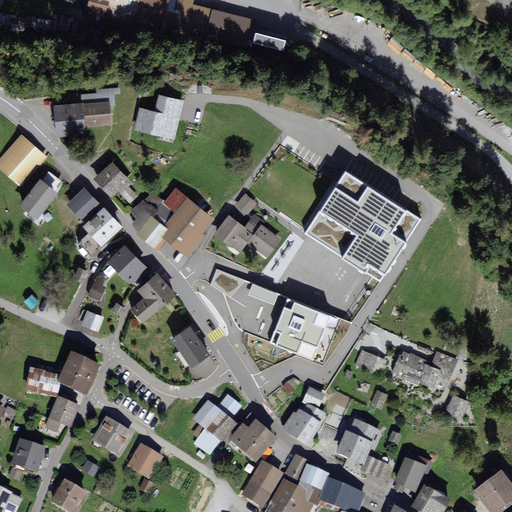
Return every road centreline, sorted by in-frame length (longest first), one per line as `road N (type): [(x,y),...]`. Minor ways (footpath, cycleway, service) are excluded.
road 1 (unclassified): [(460,131),(245,0)]
road 2 (tertiary): [(154,260),(0,97)]
road 3 (tertiary): [(386,499),(282,436),(234,368)]
road 4 (residential): [(234,368),(199,390),(177,393),(108,353)]
road 5 (residential): [(92,399),(206,472)]
road 6 (tertiary): [(234,368),(154,260)]
road 7 (residential): [(35,511),(48,472),(92,399)]
